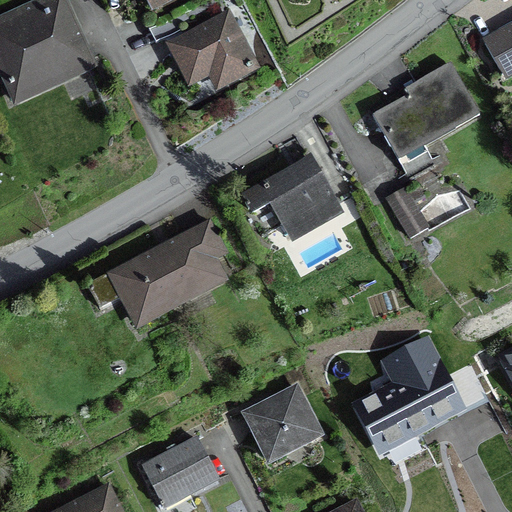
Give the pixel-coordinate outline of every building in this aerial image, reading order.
[(0,69),(15,102),(90,68),(58,0),(50,0),(0,23),(0,69)] [(147,32),(175,17),(168,4),(140,19),(147,32)] [(182,31),(175,17),(147,32),(154,46),(182,31)] [(252,69),(226,19),(170,48),(189,84),(212,71),(220,74),(226,83),(252,69)] [(511,24),(497,33),(499,37),(483,46),(500,76),(504,74),(511,69),(511,24)] [(406,99),(372,118),(397,164),(423,150),(420,144),(451,126),(454,132),(478,119),(449,68),(402,94),(406,99)] [(289,243),(339,215),(309,163),(243,199),(251,214),(268,205),(289,243)] [(411,207),(403,192),(386,201),(399,224),(411,216),(407,209),(411,207)] [(223,257),(208,225),(157,251),(158,253),(112,277),(110,274),(85,287),(98,312),(100,312),(99,310),(121,299),(134,325),(174,305),(172,300),(217,278),(210,264),(223,257)] [(418,388),(444,374),(428,344),(387,366),(399,389),(358,410),(376,444),(411,426),(415,431),(435,421),(418,388)] [(511,356),(503,362),(511,377),(511,356)] [(294,389),(243,416),(267,462),(318,436),(294,389)] [(187,497),(216,481),(195,441),(141,469),(159,504),(184,491),(187,497)] [(118,511),(105,488),(60,511),(118,511)]
